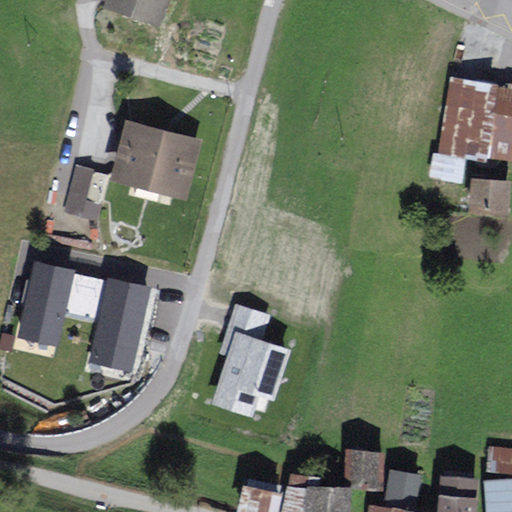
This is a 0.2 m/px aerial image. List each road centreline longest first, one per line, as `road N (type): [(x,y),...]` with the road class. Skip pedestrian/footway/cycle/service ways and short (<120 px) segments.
road 1 (unclassified): [(276,0),(163,377),(126,416),(89,434),(58,442),(0,435)]
road 2 (residential): [(0,466),(188,511)]
